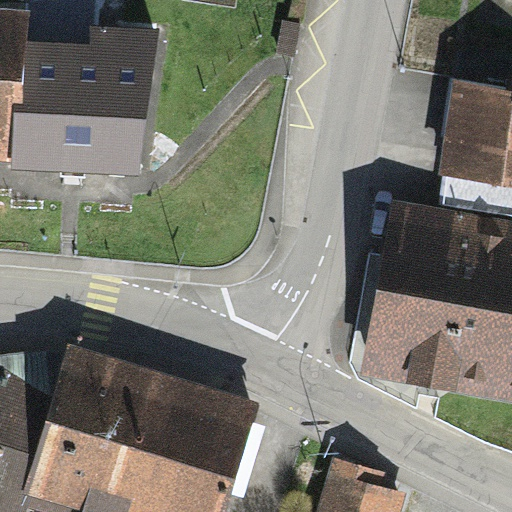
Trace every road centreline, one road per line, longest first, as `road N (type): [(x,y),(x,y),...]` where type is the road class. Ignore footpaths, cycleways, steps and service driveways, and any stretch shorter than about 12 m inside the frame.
road 1 (tertiary): [(265,363),(328,232),(376,0)]
road 2 (tertiary): [(511,487),(265,363)]
road 3 (secondary): [(265,363),(161,327),(0,301)]
